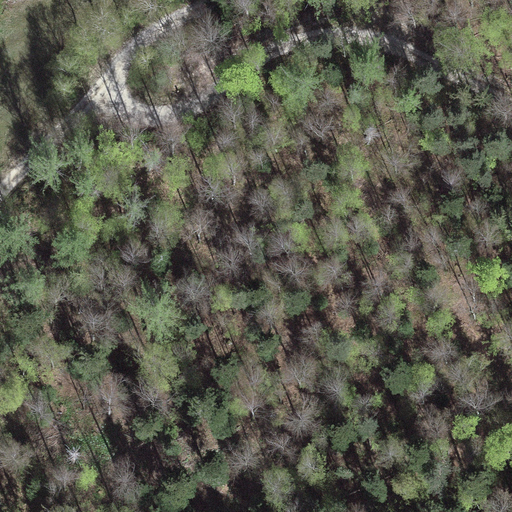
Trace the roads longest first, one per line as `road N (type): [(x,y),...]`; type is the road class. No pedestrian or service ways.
road 1 (track): [(83,105),(173,110),(197,102),(271,42),(305,28),(341,26),(378,35),(511,99)]
road 2 (track): [(0,192),(140,43),(218,0)]
